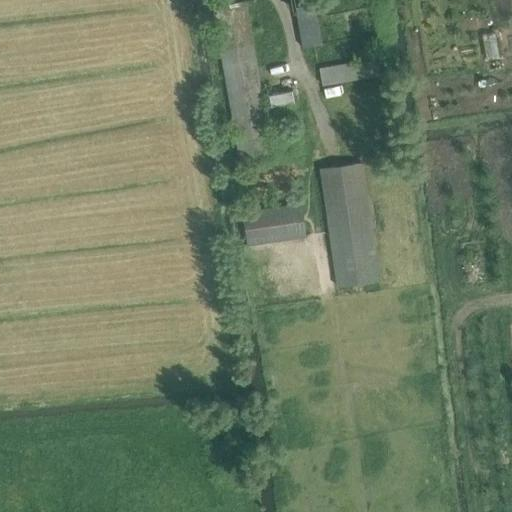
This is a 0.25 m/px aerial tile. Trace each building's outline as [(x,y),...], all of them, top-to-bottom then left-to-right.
[(315,0),(291,0),(294,14),(297,14),(304,48),(323,44),(315,0)] [(275,157),(270,128),(247,1),(214,6),(241,163),(275,157)] [(381,75),(379,57),(319,66),(322,84),(381,75)] [(324,96),(341,93),(340,83),(323,86),(324,96)] [(328,167),(320,168),(337,287),(380,281),(363,162),(328,167)] [(243,211),(248,245),(307,237),(302,203),(243,211)]
